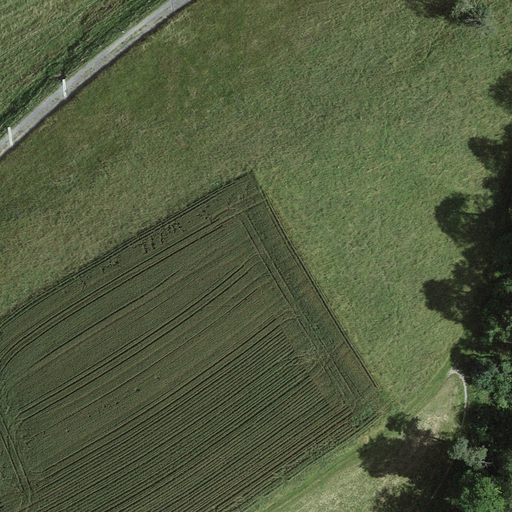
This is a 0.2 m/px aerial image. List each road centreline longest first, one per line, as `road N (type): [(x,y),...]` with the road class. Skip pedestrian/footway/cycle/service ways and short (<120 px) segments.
road 1 (track): [(511,176),(487,287),(441,380),(391,428),(264,511)]
road 2 (track): [(0,144),(168,0)]
road 3 (track): [(441,380),(419,511)]
